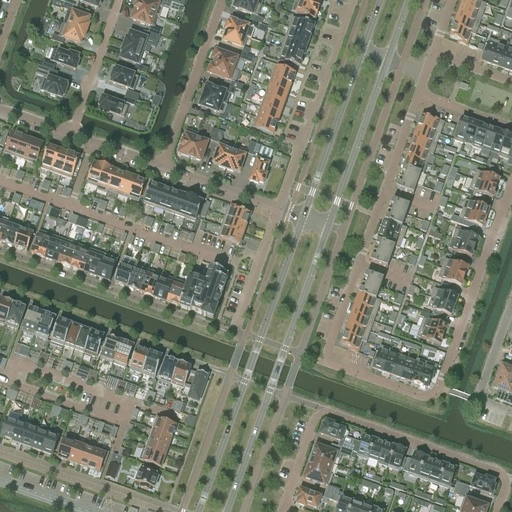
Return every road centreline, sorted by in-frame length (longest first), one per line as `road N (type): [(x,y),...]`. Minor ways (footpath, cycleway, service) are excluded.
road 1 (residential): [(511,181),(433,401),(322,362),(417,94)]
road 2 (residential): [(495,511),(504,485),(498,473),(318,409),(282,507)]
road 3 (secondary): [(302,217),(197,511)]
road 4 (secondary): [(225,511),(327,226)]
road 5 (residential): [(352,0),(278,208)]
road 6 (residential): [(160,167),(221,0)]
road 7 (secondary): [(361,52),(302,217)]
road 8 (secondary): [(327,226),(385,61)]
road 9 (residential): [(129,402),(13,361),(6,380)]
road 10 (residential): [(118,0),(69,134)]
road 11 (residential): [(511,413),(477,400),(511,302)]
road 12 (residential): [(160,167),(278,208)]
road 13 (residential): [(6,380),(122,422)]
